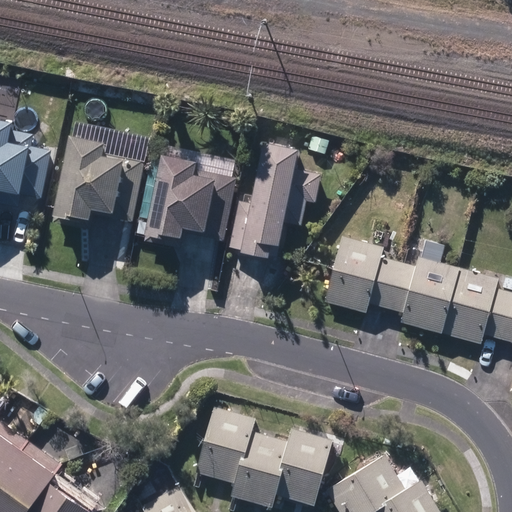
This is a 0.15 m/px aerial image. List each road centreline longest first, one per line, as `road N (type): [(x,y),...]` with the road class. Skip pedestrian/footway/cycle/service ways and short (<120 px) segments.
road 1 (residential): [(0,290),(416,381),(463,406),(498,442),(511,497)]
road 2 (track): [(511,33),(340,0)]
